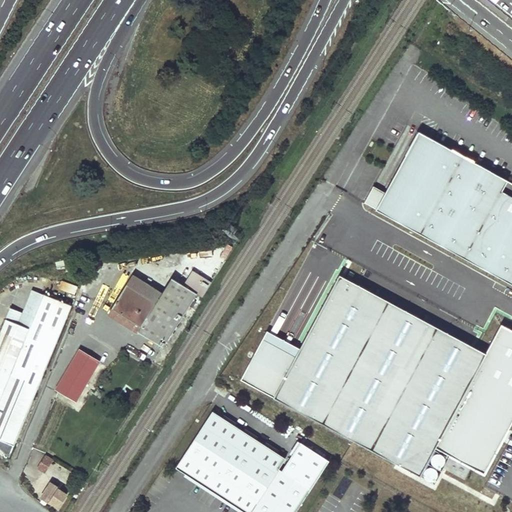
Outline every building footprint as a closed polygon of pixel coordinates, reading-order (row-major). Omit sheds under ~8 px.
[(464,257),(501,190),(507,180),(490,171),(479,164),(446,146),(435,140),(419,131),(376,209),(464,257)] [(451,138),(439,131),(435,140),(446,146),(451,138)] [(495,162),(483,156),(479,164),(490,171),(495,162)] [(511,196),(501,190),(464,257),(508,282),(511,274),(511,196)] [(203,293),(213,280),(194,268),(185,281),(203,293)] [(160,295),(130,275),(106,314),(159,349),(195,295),(171,279),(160,295)] [(511,443),(511,330),(501,324),(485,353),(467,343),(454,336),(418,317),(406,310),(370,291),(358,285),(339,275),(297,352),(264,335),(240,379),(420,475),(435,447),(484,473),(496,451),(503,438),(511,443)] [(375,282),(363,276),(358,285),(370,291),(375,282)] [(61,280),(59,288),(75,292),(78,284),(61,280)] [(41,295),(30,290),(16,325),(26,330),(41,295)] [(70,307),(41,295),(26,330),(16,325),(4,320),(0,329),(0,442),(12,447),(70,307)] [(423,308),(410,301),(406,310),(418,317),(423,308)] [(20,315),(8,310),(4,320),(16,325),(20,315)] [(471,334),(459,327),(454,336),(467,343),(471,334)] [(75,354),(54,394),(74,404),(95,364),(75,354)] [(244,511),(295,511),(310,489),(278,469),(285,458),(211,412),(176,468),(244,511)] [(511,443),(503,438),(496,451),(505,455),(511,443)] [(37,469),(43,472),(50,460),(44,456),(43,457),(37,454),(32,464),(37,467),(37,469)] [(59,488),(50,482),(40,497),(50,503),(50,502),(58,507),(66,493),(58,489),(59,488)]
